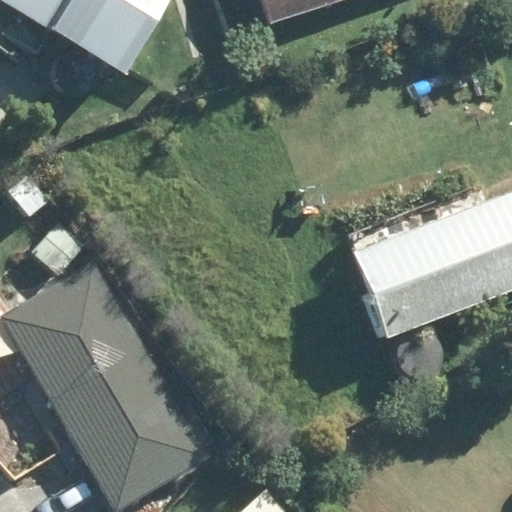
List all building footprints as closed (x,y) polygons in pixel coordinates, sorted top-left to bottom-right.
[(161,0),(0,0),(0,53),(45,80),(64,48),(115,78),(161,0)] [(256,0),(265,27),(347,0),(256,0)] [(501,34),(477,44),(486,66),(510,57),(501,34)] [(25,178),(7,191),(27,217),(45,204),(25,178)] [(511,192),(347,253),(379,338),(511,289),(511,192)] [(55,223),(30,257),(57,278),(82,246),(55,223)] [(206,457),(91,264),(0,318),(114,511),(206,457)] [(284,511),(266,490),(239,511),(284,511)]
